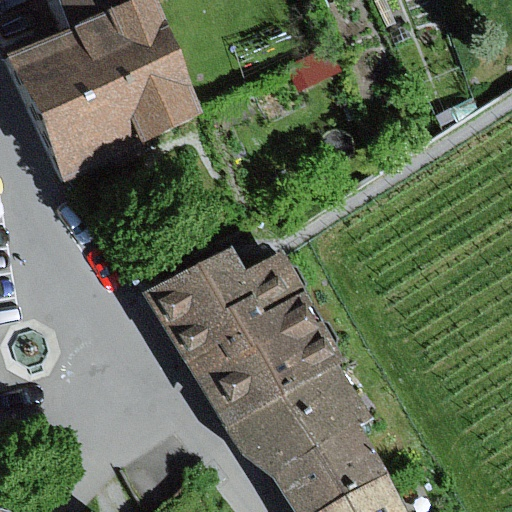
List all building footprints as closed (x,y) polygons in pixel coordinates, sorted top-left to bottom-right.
[(162,0),(51,0),(67,38),(147,7),(163,1),(162,0)] [(193,128),(147,7),(67,38),(0,66),(0,72),(55,193),(193,128)] [(135,305),(217,442),(336,369),(277,261),(235,283),(222,260),(135,305)] [(336,369),(217,442),(234,466),(264,489),(278,511),(326,511),(380,480),(354,432),(367,424),(336,369)] [(326,511),(397,511),(380,480),(326,511)]
